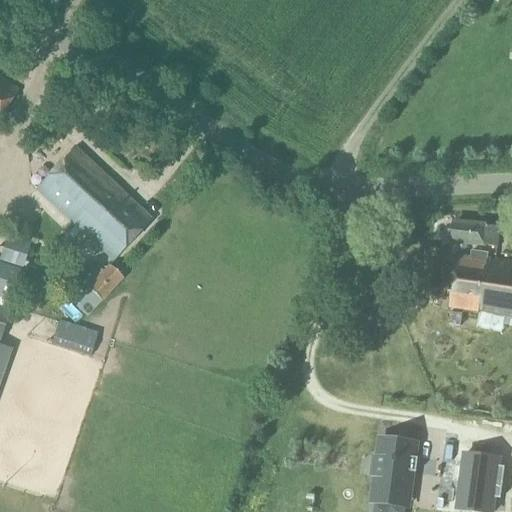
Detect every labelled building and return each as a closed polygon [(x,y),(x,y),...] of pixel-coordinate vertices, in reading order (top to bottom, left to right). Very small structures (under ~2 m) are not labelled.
[(81,122),(87,116),(81,110),(75,117),(81,122)] [(34,189),(112,260),(151,221),(73,149),(34,189)] [(497,246),(499,230),(486,229),(487,226),(453,223),(451,244),(485,247),(485,245),(497,246)] [(22,268),(29,246),(8,239),(0,261),(22,268)] [(470,258),(456,256),(449,311),(477,315),(477,313),(511,317),(511,265),(487,262),(488,254),(471,251),(470,258)] [(338,263),(324,269),(332,292),(347,286),(338,263)] [(0,310),(7,313),(20,272),(0,265),(0,310)] [(95,296),(119,273),(110,265),(87,288),(86,289),(95,296)] [(449,314),(447,326),(458,327),(460,315),(449,314)] [(22,332),(40,336),(45,320),(26,315),(22,332)] [(59,322),(51,345),(89,358),(89,356),(97,335),(89,333),(59,322)] [(511,431),(511,398),(484,400),(484,402),(468,402),(470,433),(511,431)] [(382,438),(372,500),(409,506),(418,443),(382,438)] [(468,452),(461,506),(493,510),(499,456),(468,452)]
